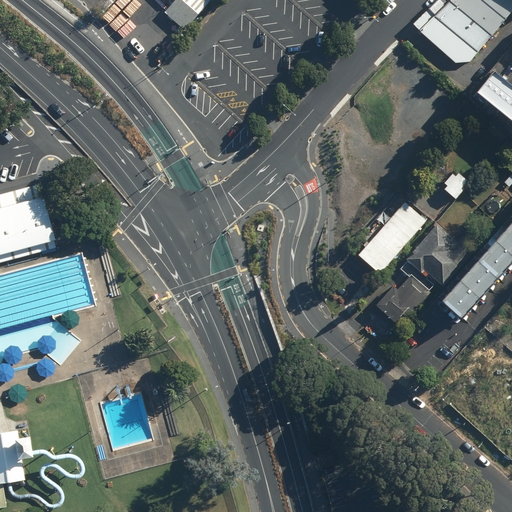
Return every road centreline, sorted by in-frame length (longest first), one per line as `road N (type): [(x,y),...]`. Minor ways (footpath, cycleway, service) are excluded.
road 1 (primary): [(0,43),(124,160),(184,253)]
road 2 (residential): [(310,309),(511,503)]
road 3 (primary): [(184,253),(228,347),(276,511)]
road 4 (residential): [(284,148),(417,0)]
road 5 (residential): [(284,148),(312,199),(299,254),(310,309)]
road 6 (residential): [(310,309),(284,282),(291,206),(262,171)]
